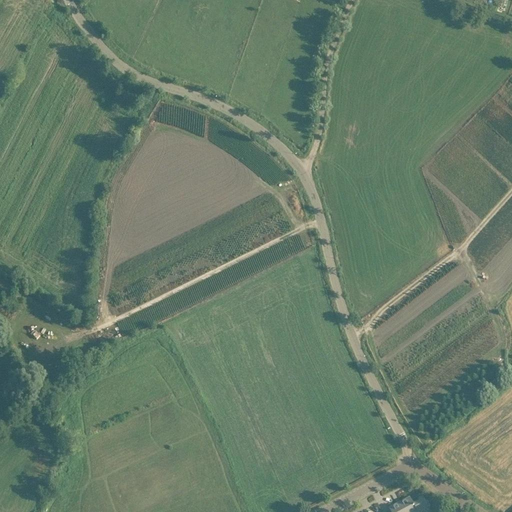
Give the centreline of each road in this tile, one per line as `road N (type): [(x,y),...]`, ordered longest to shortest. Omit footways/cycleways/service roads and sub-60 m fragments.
road 1 (unclassified): [(405,465),(405,445),(340,314),(321,222),(300,170),(249,122),(123,69),(68,0)]
road 2 (track): [(300,170),(319,134),(328,54),(352,0)]
